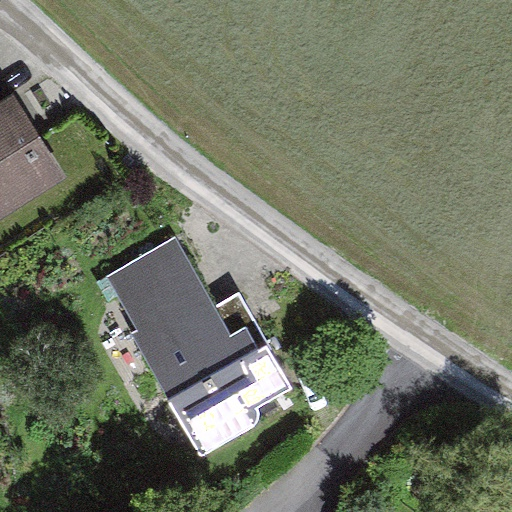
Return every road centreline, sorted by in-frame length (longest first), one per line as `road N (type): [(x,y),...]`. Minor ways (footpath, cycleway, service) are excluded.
road 1 (residential): [(0,5),(173,160),(386,314),(423,357)]
road 2 (residential): [(423,357),(292,511)]
